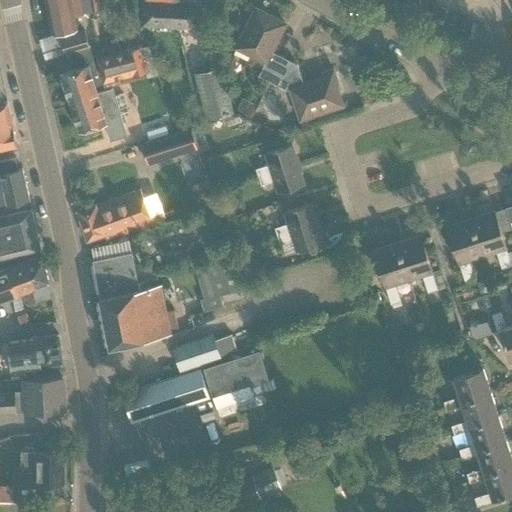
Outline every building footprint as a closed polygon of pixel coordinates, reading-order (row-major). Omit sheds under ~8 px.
[(75,16),(82,15),(78,0),(46,0),(52,33),(77,29),(75,16)] [(100,11),(98,0),(87,0),(90,13),(100,11)] [(170,27),(171,2),(171,0),(143,0),(142,25),(170,27)] [(199,3),(171,2),(170,27),(198,28),(199,3)] [(258,77),(269,82),(282,57),(271,52),(285,24),(256,9),(236,48),(265,63),(258,77)] [(97,93),(98,93),(95,85),(101,83),(98,71),(86,32),(62,39),(66,54),(72,52),(77,69),(62,73),(71,105),(98,97),(97,93)] [(40,59),(59,55),(55,35),(35,39),(40,59)] [(98,57),(100,65),(104,83),(106,87),(120,83),(119,79),(149,71),(142,45),(98,57)] [(282,57),(269,82),(286,91),(291,90),(301,120),(342,106),(336,88),(339,86),(334,70),(321,74),(322,78),(304,84),(297,65),(282,57)] [(233,112),(221,65),(193,73),(205,119),(233,112)] [(98,97),(71,105),(79,131),(106,123),(111,140),(127,135),(114,88),(98,93),(97,93),(98,97)] [(255,104),(242,98),(237,109),(249,115),(255,104)] [(0,150),(16,147),(11,128),(12,127),(6,102),(2,103),(2,102),(0,102),(0,150)] [(146,139),(172,130),(167,114),(169,113),(166,103),(160,105),(163,115),(140,122),(146,139)] [(197,148),(191,128),(141,145),(147,164),(197,148)] [(258,178),(298,165),(291,145),(264,154),(268,166),(255,170),(258,178)] [(0,205),(29,199),(22,168),(18,169),(15,157),(0,161),(0,205)] [(298,165),(258,178),(261,186),(274,182),(277,194),(304,185),(298,165)] [(215,197),(209,180),(190,186),(196,203),(215,197)] [(105,240),(153,223),(141,191),(97,206),(96,205),(78,212),(88,241),(104,236),(105,240)] [(277,237),(317,224),(311,204),(284,213),(287,225),(274,229),(277,237)] [(15,256),(40,251),(31,210),(0,217),(0,258),(14,255),(15,256)] [(493,214),(472,221),(482,255),(497,251),(502,269),(511,266),(506,248),(506,247),(495,212),(492,212),(493,214)] [(469,260),(482,255),(472,221),(451,227),(449,226),(447,226),(458,262),(459,262),(460,265),(452,268),(457,283),(474,277),(469,260)] [(323,244),(317,224),(277,237),(280,245),(293,241),(296,253),(298,252),(300,259),(295,260),(298,269),(316,264),(311,248),(323,244)] [(418,238),(397,245),(408,279),(421,275),(427,293),(437,289),(420,235),(418,236),(418,238)] [(408,279),(397,245),(376,252),(375,250),(373,250),(391,305),(400,302),(395,283),(408,279)] [(109,348),(170,336),(160,285),(138,289),(131,254),(94,262),(101,297),(99,297),(109,348)] [(41,256),(9,268),(13,282),(18,296),(26,294),(31,306),(51,297),(41,256)] [(13,282),(9,268),(0,271),(0,305),(1,305),(0,303),(18,296),(13,282)] [(445,287),(440,269),(433,271),(439,289),(445,287)] [(15,311),(20,325),(30,321),(25,308),(23,309),(15,311)] [(509,359),(511,358),(511,325),(506,328),(501,312),(492,315),(497,331),(500,330),(509,359)] [(479,324),(470,327),(474,338),(483,336),(479,324)] [(211,335),(173,348),(180,371),(218,358),(211,335)] [(35,339),(35,340),(8,344),(13,377),(41,373),(40,367),(62,364),(58,336),(35,339)] [(212,396),(268,378),(259,349),(203,368),(212,396)] [(461,403),(491,393),(483,368),(453,377),(459,397),(444,402),(447,410),(462,405),(461,403)] [(199,369),(150,385),(123,394),(132,422),(209,397),(199,369)] [(0,411),(64,409),(62,385),(62,378),(25,379),(25,391),(0,391),(0,411)] [(499,417),(491,393),(461,403),(462,405),(467,421),(451,426),(454,434),(470,429),(469,427),(499,417)] [(462,458),(478,453),(477,450),(506,441),(499,417),(469,427),(470,429),(475,445),(459,450),(462,458)] [(470,482),(485,477),(484,474),(511,465),(511,458),(506,441),(477,450),(478,453),(482,469),(467,474),(470,482)] [(37,451),(37,452),(21,452),(21,465),(37,465),(37,483),(64,483),(64,451),(37,451)] [(511,465),(484,474),(485,477),(490,493),(475,498),(477,506),(493,501),(493,498),(511,492),(511,465)] [(252,473),(253,476),(193,497),(198,511),(228,511),(228,508),(260,497),(282,490),(273,466),(252,473)]
